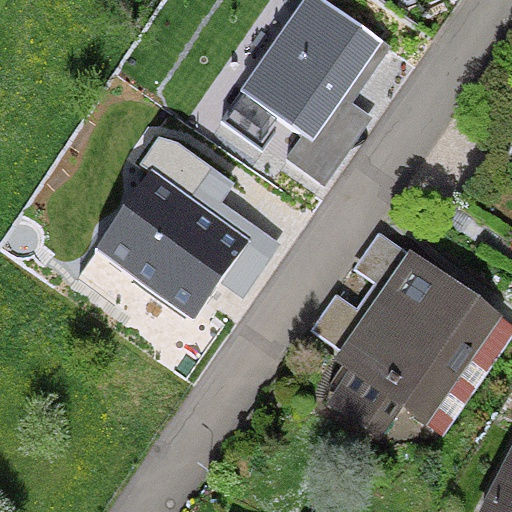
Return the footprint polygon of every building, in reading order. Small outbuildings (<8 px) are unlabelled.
[(383,40),(325,0),(303,0),(241,89),(242,90),(279,116),(303,133),(313,140),(344,98),(383,40)] [(391,46),(383,40),(344,98),(352,103),(391,46)] [(261,141),(279,116),(242,90),(225,115),(261,141)] [(352,103),(344,98),(313,140),(303,133),(285,159),(324,186),(372,118),(352,103)] [(141,164),(150,171),(152,168),(190,196),(211,166),(178,142),(160,136),(141,164)] [(235,183),(211,166),(190,196),(252,239),(221,283),(242,298),(281,244),(222,202),(235,183)] [(190,196),(152,168),(150,171),(95,247),(194,319),(221,283),(252,239),(190,196)] [(408,253),(380,233),(354,270),(372,283),(355,307),(337,294),(312,330),(341,350),(408,253)] [(502,317),(503,315),(411,250),(408,253),(341,350),(334,359),(349,369),(327,401),(381,439),(403,408),(426,424),(502,317)] [(511,338),(511,324),(502,317),(426,424),(443,436),(511,338)] [(511,511),(511,448),(479,511),(511,511)]
